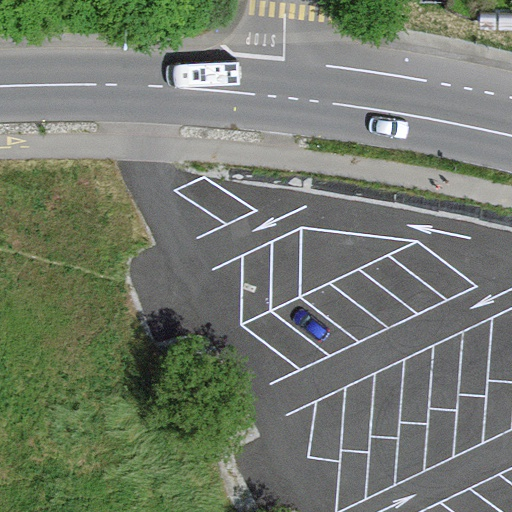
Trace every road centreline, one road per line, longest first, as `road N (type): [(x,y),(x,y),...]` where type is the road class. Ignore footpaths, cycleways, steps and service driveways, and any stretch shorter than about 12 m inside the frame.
road 1 (unclassified): [(313,511),(178,242),(124,90)]
road 2 (tertiary): [(300,97),(511,135)]
road 3 (tertiary): [(124,90),(200,87),(300,97)]
road 4 (tertiary): [(0,93),(124,90)]
